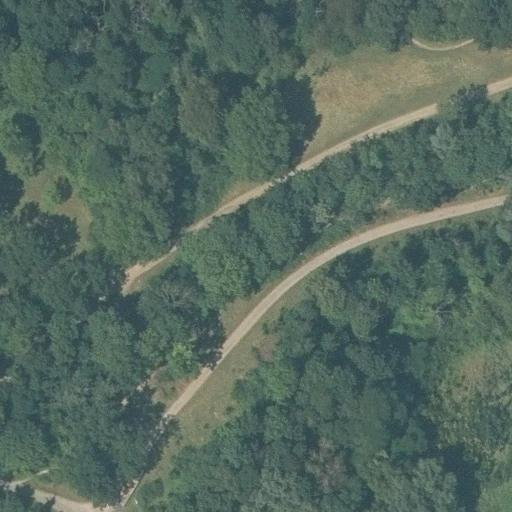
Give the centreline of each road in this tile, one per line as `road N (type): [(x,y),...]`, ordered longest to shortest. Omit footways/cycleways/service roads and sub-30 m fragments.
road 1 (track): [(120,279),(340,144),(511,88)]
road 2 (track): [(160,426),(235,329),(307,262),(391,221),(511,197)]
road 3 (track): [(120,279),(0,374)]
road 4 (track): [(160,426),(142,383),(120,279)]
